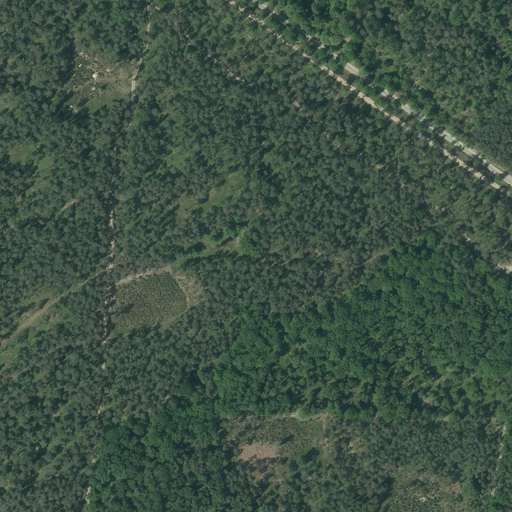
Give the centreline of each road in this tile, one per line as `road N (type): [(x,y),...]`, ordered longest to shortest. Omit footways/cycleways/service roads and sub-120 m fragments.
road 1 (tertiary): [(511,182),(250,0)]
road 2 (track): [(110,196),(88,511)]
road 3 (track): [(110,196),(114,141),(132,113),(132,82),(146,44),(147,0)]
road 4 (track): [(0,345),(109,270)]
